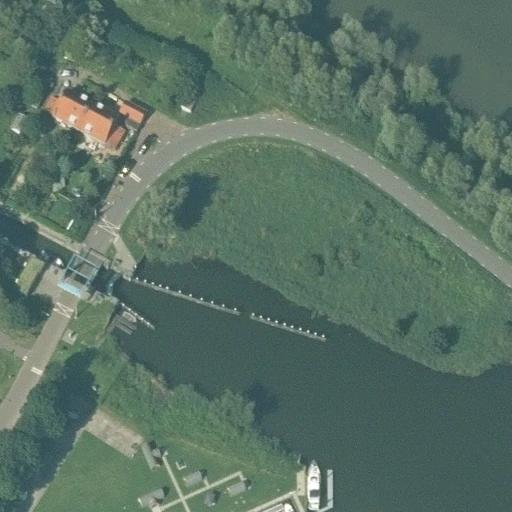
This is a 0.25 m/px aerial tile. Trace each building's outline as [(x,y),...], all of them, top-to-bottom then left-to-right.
[(98,40),(95,47),(106,52),(110,45),(98,40)] [(51,82),(40,76),(26,104),(37,110),(51,82)] [(191,114),(201,92),(190,87),(180,108),(191,114)] [(53,119),(53,120),(79,134),(93,108),(67,94),(61,105),(51,100),(44,114),(53,119)] [(126,129),(136,134),(146,116),(125,104),(119,116),(123,118),(126,129)] [(119,121),(93,108),(79,134),(105,147),(106,146),(115,151),(125,133),(115,128),(119,121)] [(20,116),(12,130),(19,134),(27,120),(20,116)] [(30,262),(18,285),(14,292),(26,299),(43,268),(30,262)] [(149,445),(141,449),(151,471),(159,467),(157,461),(161,459),(161,458),(158,453),(157,450),(153,452),(149,445)] [(198,473),(183,479),(187,488),(202,481),(199,475),(198,473)] [(241,483),(227,489),(230,498),(245,492),(241,483)] [(160,490),(138,500),(141,509),(148,506),(150,510),(159,506),(157,502),(164,499),(160,490)]
